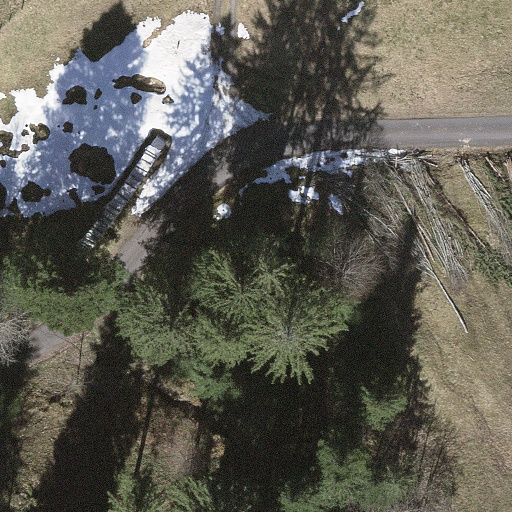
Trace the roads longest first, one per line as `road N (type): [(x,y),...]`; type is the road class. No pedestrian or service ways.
road 1 (track): [(0,362),(70,332),(120,289),(198,185),(247,149),(307,132),(511,128)]
road 2 (track): [(247,149),(235,60),(244,0)]
